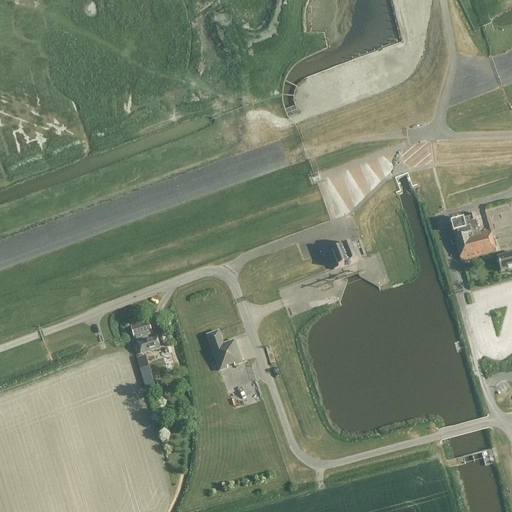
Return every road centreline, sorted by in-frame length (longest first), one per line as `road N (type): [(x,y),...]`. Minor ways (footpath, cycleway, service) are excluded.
road 1 (track): [(0,266),(288,161)]
road 2 (track): [(178,281),(0,290)]
